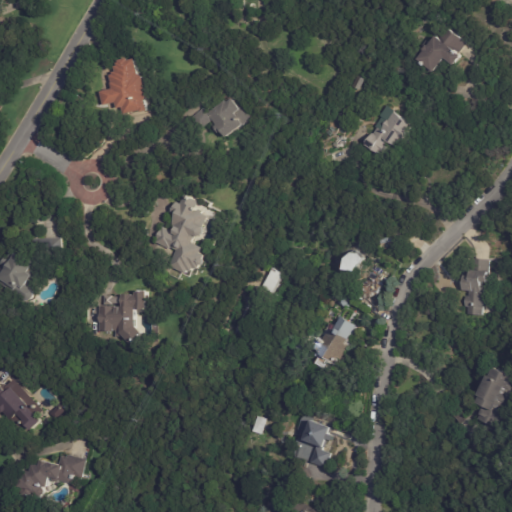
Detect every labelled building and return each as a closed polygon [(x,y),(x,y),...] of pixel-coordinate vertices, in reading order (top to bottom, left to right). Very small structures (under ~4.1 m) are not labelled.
[(465,43),(458,52),(460,54),(459,54),(463,57),(456,66),(446,58),(436,73),(427,66),(427,67),(422,64),(423,63),(419,60),(425,52),(424,51),(427,46),(429,47),(436,37),(438,38),(444,29),(465,43)] [(151,112),(145,113),(145,111),(127,115),(126,108),(121,109),(120,104),(108,106),(105,92),(117,90),(114,76),(118,75),(117,73),(121,72),(120,67),(123,66),(122,64),(124,63),(124,61),(134,59),(134,61),(142,59),(145,74),(150,77),(154,97),(150,101),(153,112),(151,112)] [(365,84),(362,90),(355,87),(360,76),(367,80),(365,84)] [(253,121),(246,126),(246,127),(229,140),(224,133),(221,136),(216,129),(220,125),(216,120),(200,133),(190,120),(207,108),(212,114),(227,102),(229,105),(234,101),(240,109),(242,107),(253,121)] [(407,139),(393,162),(368,146),(378,129),(376,128),(383,117),(382,116),(387,107),(415,125),(407,139)] [(193,198),(200,202),(198,207),(204,210),(203,213),(211,216),(207,227),(208,228),(210,232),(209,237),(204,238),(199,236),(196,244),(205,248),(203,254),(207,256),(206,259),(208,262),(206,266),(203,267),(201,272),(197,271),(195,275),(189,272),(188,275),(171,267),(178,250),(172,248),(172,249),(156,243),(158,239),(156,239),(160,230),(162,231),(164,227),(172,231),(179,216),(172,213),(175,205),(176,206),(178,202),(182,204),(185,195),(193,198)] [(67,259),(67,260),(36,261),(35,240),(67,239),(67,259)] [(43,277),(34,291),(36,292),(37,293),(37,296),(36,298),(35,300),(33,301),(30,302),(29,302),(0,281),(0,273),(5,266),(3,265),(9,258),(10,259),(17,250),(48,271),(43,277)] [(364,259),(356,272),(345,270),(346,259),(353,253),(359,254),(364,259)] [(476,259),(490,261),(488,273),(492,273),(490,286),(485,285),(480,318),(465,316),(466,308),(463,307),(464,297),(467,297),(468,292),(464,292),(466,277),(470,277),(472,259),(476,259)] [(260,303),(251,299),(262,279),(276,287),(265,307),(260,303)] [(151,311),(138,311),(138,328),(145,335),(140,342),(140,343),(139,345),(138,344),(134,347),(125,338),(116,338),(116,334),(104,335),(104,333),(100,333),(100,307),(103,307),(103,297),(113,297),(113,298),(124,298),(124,297),(125,297),(124,297),(125,297),(125,296),(136,296),(136,297),(139,297),(139,293),(147,293),(151,293),(151,311)] [(358,325),(361,327),(350,346),(352,348),(341,366),(324,356),(325,354),(318,350),(324,341),(326,342),(332,332),(336,334),(347,318),(358,325)] [(276,354),(282,358),(277,365),(272,361),(276,354)] [(282,371),(288,363),(297,369),(291,378),(282,371)] [(483,423),(480,421),(482,417),(477,414),(481,406),(477,404),(480,397),(478,396),(488,376),(490,377),(495,368),(511,376),(511,384),(493,422),(491,422),(489,426),(483,423)] [(6,387),(12,393),(17,389),(26,398),(29,395),(44,410),(40,414),(47,422),(37,432),(33,428),(32,430),(26,423),(22,427),(9,413),(8,414),(2,408),(4,406),(0,402),(0,390),(5,386),(6,387)] [(53,415),(63,405),(70,412),(59,422),(53,415)] [(264,436),(256,433),(262,418),(270,421),(264,436)] [(332,433),(326,448),(324,448),(323,451),(331,454),(325,469),(296,457),(303,440),(307,441),(314,422),(333,429),(332,433)] [(88,461),(91,462),(86,480),(80,479),(80,482),(78,482),(77,485),(64,482),(61,484),(57,483),(55,480),(55,479),(52,490),(48,489),(48,490),(46,490),(48,493),(47,496),(45,498),(43,503),(23,497),(25,490),(23,489),(26,478),(28,479),(30,472),(35,474),(37,466),(45,468),(46,462),(63,467),(65,457),(70,458),(70,456),(88,461)]
